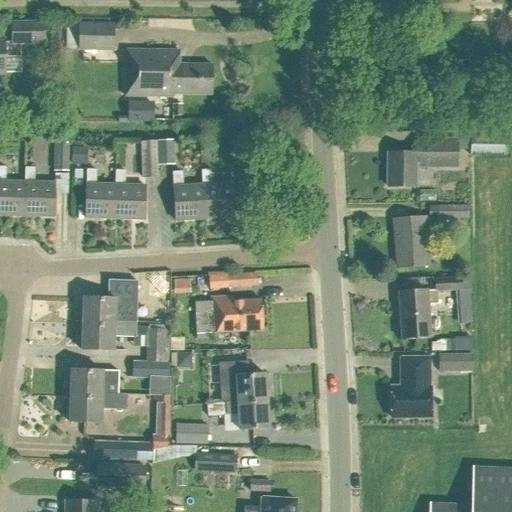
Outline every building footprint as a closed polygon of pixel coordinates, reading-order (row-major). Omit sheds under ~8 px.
[(11,45),(43,44),(42,22),(10,23),(11,45)] [(78,25),(78,50),(112,50),(112,25),(78,25)] [(395,33),(394,47),(405,48),(406,34),(395,33)] [(2,39),(0,38),(0,74),(3,75),(21,74),(20,57),(3,58),(2,39)] [(178,52),(126,51),(125,97),(173,98),(173,95),(212,95),(213,65),(178,65),(178,52)] [(26,97),(27,116),(56,114),(55,96),(26,97)] [(181,104),(172,104),(172,116),(181,116),(181,104)] [(470,157),(503,157),(503,136),(470,136),(470,157)] [(387,153),(387,187),(414,188),(415,167),(455,167),(455,140),(415,140),(414,153),(387,153)] [(157,178),(155,141),(140,142),(141,179),(157,178)] [(174,166),(173,141),(156,141),(157,167),(174,166)] [(69,143),(53,143),(53,172),(68,172),(69,143)] [(251,145),(237,146),(238,182),(252,182),(251,145)] [(72,147),(71,165),(87,165),(87,147),(72,147)] [(24,181),(23,181),(4,181),(5,167),(0,166),(0,215),(23,217),(24,181)] [(24,168),(23,181),(24,181),(23,217),(53,217),(54,182),(33,182),(34,168),(24,168)] [(95,170),(86,170),(85,218),(114,219),(115,185),(114,185),(95,184),(95,170)] [(204,219),(234,217),(231,183),(211,185),(210,170),(200,171),(201,185),(202,185),(204,219)] [(115,185),(114,219),(143,220),(144,186),(124,185),(124,171),(115,171),(114,185),(115,185)] [(202,185),(201,185),(182,186),(181,172),(172,173),(175,221),(204,219),(202,185)] [(382,201),(347,200),(347,213),(382,214),(382,201)] [(428,207),(428,220),(467,219),(467,206),(428,207)] [(425,218),(393,220),(396,268),(428,266),(425,218)] [(247,288),(246,274),(226,276),(227,289),(247,288)] [(455,291),(457,324),(471,323),(469,277),(434,279),(434,292),(455,291)] [(82,298),(81,324),(114,326),(114,322),(115,307),(129,307),(130,289),(114,288),(114,299),(82,298)] [(434,290),(427,291),(398,293),(401,339),(430,338),(428,305),(435,305),(434,290)] [(150,323),(165,323),(166,297),(151,297),(150,323)] [(262,331),(260,300),(225,302),(225,297),(207,298),(208,302),(192,303),(195,343),(212,342),(211,334),(262,331)] [(81,324),(81,350),(113,351),(114,337),(135,337),(136,322),(114,322),(114,326),(81,324)] [(168,364),(169,330),(146,330),(145,363),(168,364)] [(428,339),(429,349),(468,349),(468,338),(428,339)] [(438,355),(438,372),(472,372),(472,354),(438,355)] [(399,387),(390,387),(390,418),(430,417),(429,387),(428,358),(399,358),(399,387)] [(267,401),(265,375),(248,376),(247,362),(218,364),(220,402),(237,401),(237,403),(267,401)] [(168,379),(169,364),(168,364),(145,363),(132,363),(132,378),(168,379)] [(70,370),(69,397),(101,398),(101,394),(102,379),(116,380),(117,369),(103,369),(103,371),(70,370)] [(101,398),(69,397),(68,423),(100,424),(101,409),(125,410),(125,395),(101,394),(101,398)] [(159,438),(168,438),(169,397),(152,397),(152,403),(159,403),(159,438)] [(268,428),(267,401),(237,403),(238,430),(268,428)] [(227,416),(227,404),(206,404),(207,417),(227,416)] [(175,425),(175,445),(207,446),(208,426),(175,425)] [(208,430),(209,448),(230,447),(230,430),(208,430)] [(143,444),(97,442),(96,459),(142,460),(143,444)] [(45,458),(45,448),(23,448),(23,457),(45,458)] [(195,471),(235,473),(236,455),(196,453),(195,471)] [(144,490),(145,466),(112,464),(111,488),(144,490)] [(511,511),(511,470),(473,469),(471,507),(430,506),(429,511),(511,511)] [(249,492),(269,493),(270,481),(250,480),(249,492)] [(159,511),(175,511),(176,498),(160,498),(159,511)] [(261,498),(260,507),(244,506),(243,511),(294,511),(295,500),(261,498)] [(65,511),(94,511),(95,502),(66,502),(65,511)]
